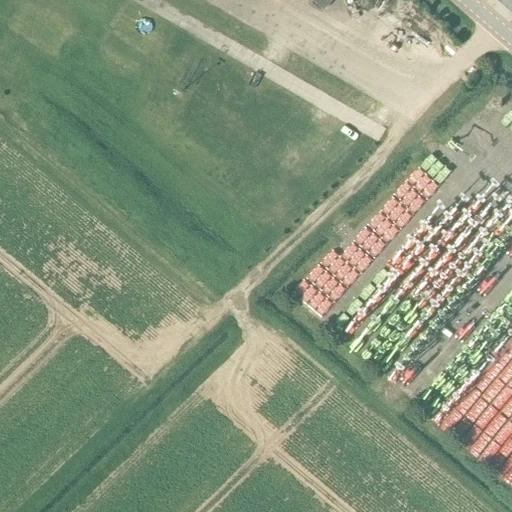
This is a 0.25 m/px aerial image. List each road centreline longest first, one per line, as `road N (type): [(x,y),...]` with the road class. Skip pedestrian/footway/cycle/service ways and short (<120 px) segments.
road 1 (track): [(387,140),(234,297)]
road 2 (unknown): [(511,243),(459,310),(468,329),(511,367)]
